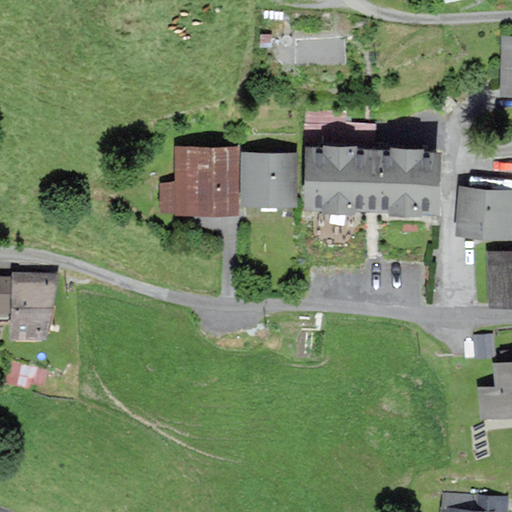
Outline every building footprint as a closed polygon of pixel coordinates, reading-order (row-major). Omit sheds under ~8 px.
[(326,143),(308,143),(307,202),(325,202),(325,206),(353,206),(353,203),(393,204),(393,208),(424,208),(424,204),(440,204),(441,146),(425,145),(425,139),(391,139),(390,146),(384,146),(384,142),(366,142),(366,145),(358,145),(358,138),(326,138),(326,143)] [(235,145),(177,145),(177,182),(162,182),(162,206),(235,206),(235,145)] [(292,198),(293,151),(244,151),(243,197),(292,198)] [(511,188),(462,185),(459,229),(511,232),(511,188)] [(511,299),(511,249),(491,250),(494,300),(511,299)] [(13,328),(42,329),(52,272),(15,271),(13,328)] [(511,409),(511,358),(496,361),(499,384),(482,386),(485,413),(511,409)] [(504,511),(505,498),(445,494),(443,511),(504,511)]
